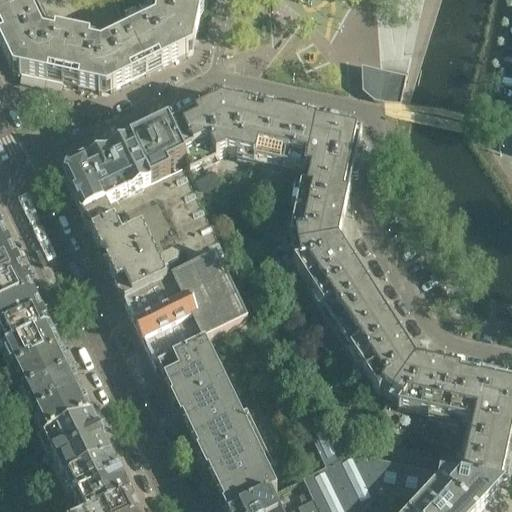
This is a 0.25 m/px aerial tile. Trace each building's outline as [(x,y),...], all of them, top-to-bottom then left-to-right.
[(80,0),(0,0),(0,24),(34,9),(46,35),(73,41),(100,47),(126,34),(113,7),(80,0)] [(193,56),(204,6),(175,0),(155,0),(150,22),(126,34),(147,78),(193,56)] [(63,88),(73,41),(46,35),(34,9),(0,24),(0,36),(3,43),(0,44),(0,50),(13,77),(63,88)] [(147,78),(126,34),(100,47),(73,41),(63,88),(106,98),(147,78)] [(403,97),(407,81),(377,74),(371,99),(399,105),(399,104),(401,105),(402,97),(403,97)] [(260,164),(271,117),(221,106),(169,132),(186,165),(190,175),(227,157),(260,164)] [(311,175),(321,130),(317,129),(317,127),(271,117),(260,164),(311,175)] [(186,165),(169,132),(168,129),(130,148),(147,184),(151,190),(171,181),(168,174),(186,165)] [(350,193),(362,139),(321,130),(311,175),(309,184),(350,193)] [(147,184),(130,148),(107,158),(128,201),(151,190),(147,184)] [(128,201),(107,158),(85,169),(106,212),(128,201)] [(106,212),(85,169),(67,178),(65,185),(83,223),(84,223),(106,212)] [(225,260),(184,175),(182,175),(171,181),(151,190),(128,201),(118,206),(106,212),(84,223),(85,224),(84,225),(92,240),(101,258),(100,258),(108,274),(108,273),(117,291),(116,291),(124,307),(125,307),(125,308),(216,264),(223,261),(224,260),(225,260)] [(338,246),(350,193),(309,184),(308,192),(301,190),(290,244),(297,242),(299,253),(338,246)] [(0,271),(15,264),(6,246),(0,249),(0,271)] [(360,280),(338,246),(299,253),(301,264),(294,265),(294,266),(319,306),(360,280)] [(0,293),(23,282),(15,264),(0,271),(0,293)] [(247,328),(216,264),(125,308),(157,374),(158,373),(159,374),(206,351),(205,349),(247,328)] [(388,323),(374,302),(360,280),(319,306),(347,350),(388,323)] [(0,316),(32,301),(23,282),(0,293),(0,316)] [(0,338),(41,319),(32,301),(0,316),(0,338)] [(0,355),(2,360),(49,337),(41,319),(0,338),(0,355)] [(415,366),(388,323),(347,350),(379,399),(383,393),(392,399),(415,366)] [(298,377),(277,333),(268,338),(289,381),(298,377)] [(12,381),(60,358),(49,337),(2,360),(12,381)] [(277,497),(206,351),(159,374),(225,511),(246,511),(267,502),(277,497)] [(23,403),(70,380),(60,358),(12,381),(23,403)] [(454,424),(464,376),(415,366),(392,399),(401,406),(397,411),(397,412),(454,424)] [(501,491),(511,439),(511,386),(464,376),(454,424),(469,427),(469,426),(474,427),(462,483),(501,491)] [(33,425),(81,402),(70,380),(23,403),(33,425)] [(381,497),(398,500),(422,506),(427,506),(432,511),(481,511),(501,491),(462,483),(353,459),(343,457),(305,383),(287,391),(327,472),(303,484),(314,506),(316,511),(366,511),(371,507),(381,497)] [(43,445),(91,422),(81,402),(33,425),(43,445)] [(111,463),(101,443),(91,422),(43,445),(63,486),(111,463)] [(73,507),(121,484),(111,463),(63,486),(73,507)] [(75,511),(115,511),(131,505),(121,484),(73,507),(75,511)] [(393,507),(398,500),(381,497),(393,507)] [(272,511),(267,502),(246,511),(272,511)]
